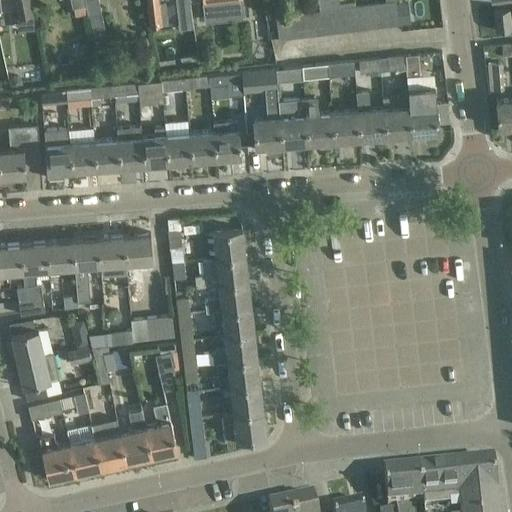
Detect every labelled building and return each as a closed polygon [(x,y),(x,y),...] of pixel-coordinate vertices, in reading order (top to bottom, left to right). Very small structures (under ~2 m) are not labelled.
[(29,0),(14,0),(17,18),(33,15),(29,0)] [(85,0),(71,0),(73,8),(74,8),(86,6),(85,0)] [(98,0),(85,0),(86,6),(88,14),(89,14),(94,38),(106,35),(101,12),(98,0)] [(338,0),(318,0),(319,9),(339,7),(338,0)] [(189,1),(178,3),(181,28),(192,27),(189,1)] [(382,2),(385,25),(399,23),(396,3),(396,1),(382,2)] [(396,3),(399,23),(410,22),(408,1),(396,3)] [(385,25),(382,2),(371,4),(374,27),(385,25)] [(362,28),(374,27),(371,4),(359,5),(362,28)] [(359,5),(347,7),(350,30),(362,28),(359,5)] [(338,31),(350,30),(347,7),(336,8),(338,31)] [(324,10),(327,33),(338,31),(336,8),(324,10)] [(494,10),(497,31),(511,29),(509,9),(494,10)] [(312,11),(315,34),(327,33),(324,10),(312,11)] [(300,13),(303,36),(315,34),(312,11),(300,13)] [(289,14),(292,37),(303,36),(300,13),(289,14)] [(277,16),(280,38),(292,37),(289,14),(277,16)] [(503,56),(511,54),(511,42),(502,44),(503,56)] [(415,54),(405,55),(407,68),(408,78),(415,77),(420,77),(418,54),(415,54)] [(381,71),(407,68),(405,55),(379,57),(381,71)] [(360,73),(381,71),(379,57),(359,59),(360,73)] [(328,63),(330,75),(355,72),(353,60),(328,63)] [(492,63),(495,89),(505,88),(502,62),(492,63)] [(303,78),(330,75),(328,63),(302,65),(303,78)] [(276,68),(277,81),(303,79),(303,78),(302,65),(276,68)] [(253,117),(254,127),(256,147),(265,146),(266,150),(269,153),(279,153),(282,149),(282,145),(280,115),(277,87),(277,81),(276,68),(250,71),(241,72),(243,92),(256,91),(261,91),(262,96),(263,117),(253,117)] [(222,75),(209,76),(209,86),(228,85),(228,96),(243,95),(243,92),(241,72),(222,75)] [(13,77),(10,81),(11,86),(15,89),(20,88),(23,84),(22,79),(18,76),(13,77)] [(209,86),(209,76),(195,77),(185,79),(186,88),(209,86)] [(162,91),(177,89),(186,88),(185,79),(161,81),(162,91)] [(162,91),(161,81),(137,84),(138,93),(162,91)] [(113,86),(114,96),(128,94),(138,93),(137,84),(113,86)] [(308,143),(305,113),(293,114),(292,99),(295,99),(294,85),(277,87),(280,115),(282,145),(308,143)] [(113,86),(100,87),(89,88),(90,98),(101,97),(114,96),(113,86)] [(408,88),(408,95),(411,134),(438,132),(436,103),(435,103),(433,86),(408,88)] [(80,98),(90,98),(89,88),(66,91),(66,100),(80,98)] [(41,103),(53,101),(66,100),(66,91),(52,92),(41,93),(41,103)] [(360,139),(386,137),(383,107),(370,108),(369,91),(356,91),(357,109),(360,139)] [(36,95),(21,96),(22,108),(36,107),(36,95)] [(383,98),(383,107),(386,137),(411,134),(408,95),(383,98)] [(498,128),(511,126),(511,98),(496,100),(498,128)] [(334,141),(332,111),(317,112),(316,99),(305,99),(305,113),(308,143),(317,142),(317,144),(320,147),(332,146),(334,143),(334,141)] [(357,109),(332,111),(334,141),(360,139),(357,109)] [(164,121),(165,125),(165,133),(168,162),(192,160),(189,131),(188,120),(164,121)] [(240,156),(238,127),(237,120),(213,122),(213,129),(215,158),(240,156)] [(0,148),(0,174),(0,176),(26,174),(25,162),(40,161),(37,124),(8,126),(10,148),(0,148)] [(144,164),(141,135),(141,125),(117,127),(117,137),(120,166),(144,164)] [(155,134),(141,135),(144,164),(168,162),(165,133),(165,125),(154,126),(155,134)] [(72,170),(70,141),(68,127),(44,129),(48,178),(64,177),(63,171),(72,170)] [(192,160),(215,158),(213,129),(189,131),(192,160)] [(96,168),(120,166),(117,137),(94,139),(96,168)] [(72,170),(96,168),(94,139),(70,141),(72,170)] [(213,231),(215,251),(216,258),(245,255),(242,228),(213,231)] [(168,231),(171,263),(183,262),(180,230),(168,231)] [(151,232),(124,234),(126,261),(153,259),(151,232)] [(126,261),(124,234),(98,236),(100,263),(126,261)] [(72,238),(75,266),(78,301),(89,300),(86,265),(100,263),(98,236),(72,238)] [(47,241),(49,268),(75,266),(72,238),(47,241)] [(36,283),(35,269),(49,268),(47,241),(21,243),(23,270),(22,270),(24,286),(36,283)] [(9,271),(22,270),(23,270),(21,243),(0,244),(0,284),(10,284),(9,271)] [(248,280),(245,255),(216,258),(203,259),(204,273),(194,274),(195,286),(219,284),(248,280)] [(184,278),(183,262),(171,263),(172,279),(184,278)] [(370,273),(371,296),(387,296),(386,272),(370,273)] [(127,274),(128,296),(140,296),(140,292),(143,292),(142,273),(127,274)] [(248,280),(219,284),(221,298),(205,299),(206,312),(214,311),(251,306),(248,280)] [(41,283),(36,283),(24,286),(17,287),(19,301),(43,298),(41,283)] [(62,295),(64,308),(77,306),(76,293),(62,295)] [(176,298),(177,315),(190,313),(188,297),(176,298)] [(45,310),(43,298),(19,301),(21,314),(45,310)] [(251,306),(214,311),(216,325),(224,324),(225,335),(254,332),(251,306)] [(190,313),(177,315),(179,330),(192,329),(190,313)] [(145,317),(147,339),(174,337),(172,315),(145,317)] [(147,339),(145,317),(130,319),(131,329),(132,341),(147,339)] [(38,328),(34,329),(32,319),(9,323),(18,360),(53,352),(47,328),(39,330),(38,328)] [(106,332),(106,335),(107,344),(132,341),(131,329),(106,332)] [(81,333),(76,340),(78,346),(89,343),(86,332),(81,333)] [(254,332),(225,335),(226,349),(210,351),(212,363),(216,363),(257,358),(254,332)] [(176,386),(173,369),(179,368),(175,343),(158,345),(160,354),(156,355),(164,389),(176,386)] [(72,364),(91,359),(88,345),(68,350),(72,364)] [(104,353),(106,369),(131,365),(128,348),(104,353)] [(194,349),(182,350),(183,366),(196,365),(194,349)] [(59,378),(53,352),(18,360),(27,400),(47,395),(44,381),(59,378)] [(109,382),(106,369),(104,353),(94,354),(99,383),(109,382)] [(231,387),(260,384),(257,358),(216,363),(220,388),(231,387)] [(196,365),(183,366),(185,382),(198,380),(196,365)] [(234,413),(263,409),(260,384),(231,387),(234,413)] [(89,411),(84,392),(73,395),(78,414),(89,411)] [(59,398),(28,405),(31,419),(62,412),(59,398)] [(200,400),(188,402),(189,418),(202,416),(200,400)] [(157,423),(144,425),(151,456),(177,450),(171,419),(166,402),(153,405),(157,423)] [(126,462),(151,456),(144,425),(141,409),(129,412),(132,428),(119,431),(126,462)] [(263,409),(234,413),(222,414),(225,441),(237,439),(266,436),(263,409)] [(205,439),(202,416),(189,418),(192,441),(205,439)] [(126,462),(119,431),(116,418),(91,424),(100,468),(126,462)] [(68,442),(75,473),(100,468),(91,424),(81,426),(67,429),(69,442),(68,442)] [(49,479),(75,473),(68,442),(58,445),(55,432),(39,435),(49,479)] [(499,511),(492,461),(454,465),(458,501),(458,511),(499,511)] [(454,465),(419,468),(422,503),(422,505),(423,511),(458,511),(458,501),(454,465)] [(414,511),(414,504),(422,503),(419,468),(383,472),(387,507),(396,506),(396,511),(414,511)] [(314,511),(312,497),(290,502),(292,511),(314,511)] [(331,508),(331,511),(362,511),(360,501),(331,508)] [(292,511),(290,502),(268,507),(269,511),(292,511)]
